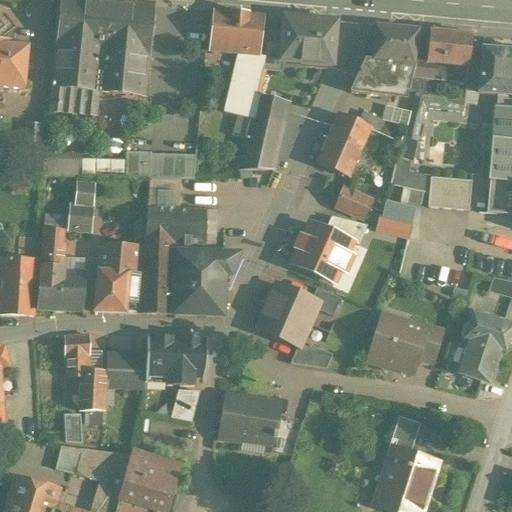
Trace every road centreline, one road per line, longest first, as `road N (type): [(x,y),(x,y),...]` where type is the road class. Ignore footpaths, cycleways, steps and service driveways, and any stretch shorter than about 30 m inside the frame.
road 1 (residential): [(229,327),(376,0)]
road 2 (residential): [(505,419),(421,396),(293,378),(259,363),(229,327)]
road 3 (residential): [(0,335),(94,324),(229,327)]
road 4 (unknown): [(28,451),(22,331)]
